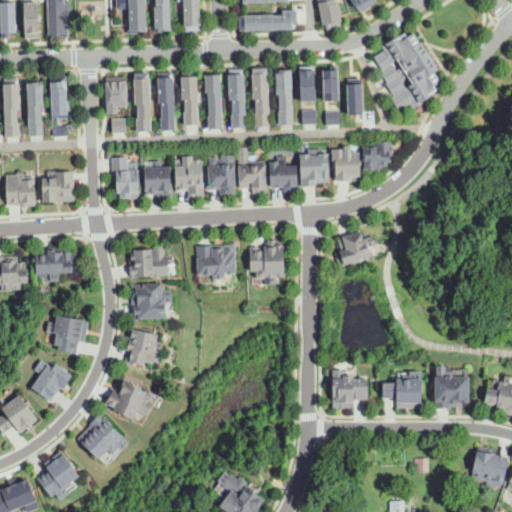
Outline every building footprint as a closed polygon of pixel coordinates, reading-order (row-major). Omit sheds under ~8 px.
[(0,0),(14,0),(14,28),(0,28),(0,0)] [(36,0),(38,34),(23,34),(21,0),(36,0)] [(64,0),(65,34),(48,35),(47,0),(64,0)] [(142,0),(143,29),(126,30),(125,0),(142,0)] [(167,0),(169,28),(160,28),(160,29),(156,29),(155,6),(159,5),(159,3),(157,3),(157,0),(167,0)] [(174,0),(175,25),(191,25),(190,0),(174,0)] [(198,0),(199,25),(199,30),(186,30),(186,25),(185,25),(185,11),(183,11),(183,0),(198,0)] [(319,0),(325,25),(327,25),(328,28),(342,25),(341,21),(344,20),(340,2),(339,2),(338,0),(319,0)] [(343,0),(352,13),(372,1),(371,0),(343,0)] [(297,20),(296,20),(296,25),(272,26),(271,27),(265,27),(264,26),(246,27),(246,26),(241,26),(240,14),(245,14),(245,13),(255,12),(255,11),(262,11),(262,12),(273,12),(273,13),(284,13),(283,8),(297,7),(297,20)] [(419,42),(396,57),(381,66),(374,55),(384,49),(382,45),(397,35),(403,32),(406,36),(412,32),(414,35),(416,35),(417,37),(417,39),(419,42)] [(428,54),(404,70),(396,57),(420,41),(425,49),(427,48),(430,52),(428,54)] [(432,70),(412,82),(404,70),(428,54),(433,62),(436,61),(438,65),(432,70)] [(387,80),(380,69),(391,62),(398,74),(387,80)] [(318,66),(319,100),(303,100),(302,66),(318,66)] [(242,72),(243,72),(245,124),(232,125),(232,112),(233,112),(232,97),(230,97),(229,73),(229,67),(242,67),(242,72)] [(247,126),(261,125),(259,67),(246,67),(247,126)] [(269,124),(257,125),(257,112),(258,112),(258,97),(256,97),(255,68),(263,68),(263,67),(267,67),(269,124)] [(236,68),(222,68),(224,127),(237,127),(236,68)] [(296,125),(284,125),(283,113),(285,113),(284,98),(282,98),(281,69),(290,69),(290,68),(294,68),(296,125)] [(325,69),(332,69),(339,68),(342,101),(327,102),(325,69)] [(271,124),(291,123),(291,110),(284,110),(283,69),(269,70),(271,124)] [(206,76),(207,76),(207,71),(221,70),(222,76),(223,76),(224,129),(209,129),(209,115),(210,115),(210,101),(207,101),(206,76)] [(432,70),(434,72),(436,72),(437,74),(437,76),(438,79),(432,83),(435,87),(432,89),(433,90),(420,99),(420,100),(412,106),(408,100),(398,107),(391,96),(432,70)] [(183,77),(183,72),(198,71),(198,76),(199,76),(200,125),(185,125),(185,114),(186,114),(186,99),(183,99),(183,77)] [(159,78),(160,78),(160,73),(174,72),(174,77),(176,77),(177,131),(161,131),(161,117),(163,117),(162,103),(160,103),(159,78)] [(135,79),(136,79),(136,73),(150,73),(150,78),(152,78),(153,131),(137,132),(137,118),(139,118),(138,104),(136,104),(135,79)] [(175,75),(177,124),(194,124),(193,98),(190,98),(189,75),(175,75)] [(387,80),(396,75),(403,85),(393,92),(386,81),(387,80)] [(70,119),(55,119),(53,77),(68,76),(70,119)] [(106,76),(124,76),(124,102),(115,102),(115,110),(106,110),(106,76)] [(365,77),(367,115),(350,115),(348,78),(356,78),(365,77)] [(19,122),(21,122),(21,136),(8,136),(7,124),(5,83),(10,83),(10,79),(16,79),(16,83),(21,82),(21,99),(19,100),(19,106),(18,106),(19,122)] [(0,136),(11,136),(10,83),(0,82),(0,136)] [(21,135),(35,135),(34,82),(19,82),(21,135)] [(45,135),(29,135),(28,84),(44,83),(45,135)] [(303,109),(318,109),(319,123),(303,123),(303,109)] [(327,110),(341,109),(342,124),(327,125),(327,110)] [(109,118),(124,118),(125,131),(110,132),(109,118)] [(55,127),(69,126),(70,136),(56,136),(55,127)] [(390,154),(388,154),(388,160),(385,160),(385,164),(380,164),(380,167),(375,167),(375,168),(364,168),(364,166),(363,166),(363,147),(376,147),(376,141),(390,141),(390,154)] [(247,161),(263,160),(264,186),(252,186),(251,185),(239,186),(237,147),(246,146),(247,161)] [(335,178),(334,147),(358,146),(359,177),(335,178)] [(207,186),(206,172),(208,172),(207,164),(217,163),(217,157),(221,157),(221,153),(233,153),(234,191),(226,191),(226,192),(220,192),(220,186),(207,186)] [(300,181),(299,154),(328,153),(329,180),(300,181)] [(175,188),(175,165),(183,164),(182,155),(191,154),(191,160),(193,159),(193,158),(198,158),(198,159),(201,159),(202,192),(193,192),(193,193),(188,193),(188,187),(175,188)] [(118,191),(115,191),(115,171),(112,171),(111,155),(126,155),(126,161),(137,160),(138,190),(138,197),(128,197),(128,196),(118,196),(118,191)] [(277,162),(284,161),(284,164),(295,163),(296,188),(283,188),(283,183),(270,183),(269,158),(277,158),(277,162)] [(169,168),(169,171),(169,193),(157,193),(157,190),(144,191),(144,166),(152,165),(152,167),(158,166),(158,165),(168,165),(169,168)] [(44,172),(74,171),(75,199),(44,200),(44,172)] [(5,173),(33,172),(34,203),(6,204),(5,173)] [(362,239),(364,238),(369,255),(366,256),(366,257),(363,258),(363,257),(339,264),(335,252),(342,250),(338,238),(359,231),(362,239)] [(287,238),(288,271),(269,272),(267,275),(264,275),(262,273),(261,270),(264,267),(255,267),(255,244),(262,244),(262,245),(269,245),(269,244),(273,244),(273,238),(280,237),(280,239),(287,238)] [(218,245),(240,243),(240,255),(240,263),(236,263),(236,265),(233,265),(233,264),(229,264),(230,276),(219,277),(219,272),(205,273),(205,269),(203,269),(203,260),(204,260),(203,245),(218,245)] [(158,263),(162,263),(162,267),(163,267),(163,270),(162,270),(163,274),(159,273),(160,275),(154,275),(154,273),(133,275),(132,262),(131,262),(131,257),(132,257),(132,249),(155,248),(155,246),(157,246),(158,263)] [(60,252),(69,252),(70,271),(44,272),(44,274),(36,274),(35,252),(48,251),(48,247),(60,247),(60,252)] [(0,256),(3,256),(4,256),(17,255),(18,262),(25,261),(25,269),(27,269),(27,281),(20,281),(20,289),(13,290),(12,281),(0,282),(0,256)] [(135,316),(135,302),(133,302),(133,283),(163,282),(163,291),(161,291),(161,297),(165,297),(165,315),(135,316)] [(83,320),(82,328),(81,328),(80,331),(81,331),(80,339),(79,339),(76,351),(60,348),(61,343),(57,342),(59,331),(56,331),(59,315),(83,320)] [(133,329),(150,333),(150,331),(153,332),(153,333),(156,334),(153,349),(155,349),(153,361),(143,359),(142,363),(126,360),(129,348),(128,347),(130,340),(127,340),(129,328),(133,329)] [(41,359),(34,369),(43,375),(34,387),(53,402),(74,373),(56,360),(51,366),(41,359)] [(436,365),(436,409),(452,409),(452,404),(470,404),(470,376),(456,376),(456,371),(447,370),(447,365),(436,365)] [(332,369),(331,407),(356,408),(356,399),(367,400),(368,378),(355,378),(355,369),(332,369)] [(384,383),(385,397),(398,397),(398,409),(425,408),(424,369),(410,369),(410,379),(398,379),(398,383),(384,383)] [(127,380),(142,388),(141,390),(147,392),(144,398),(153,403),(147,413),(138,408),(134,417),(117,408),(118,406),(108,401),(112,395),(116,389),(117,390),(124,378),(127,380)] [(507,380),(506,382),(511,383),(511,411),(506,410),(506,408),(499,406),(499,405),(487,403),(490,387),(494,388),(496,378),(507,380)] [(0,416),(0,426),(3,430),(12,423),(20,434),(39,420),(20,395),(2,409),(4,413),(0,416)] [(79,439),(106,415),(129,440),(114,453),(109,447),(96,458),(79,439)] [(478,444),(472,478),(504,483),(509,455),(502,454),(503,449),(478,444)] [(37,477),(51,496),(55,492),(60,500),(69,493),(64,487),(81,475),(64,451),(43,466),(46,470),(37,477)] [(417,472),(417,469),(415,469),(415,458),(429,458),(429,472),(417,472)] [(511,488),(511,465),(501,480),(511,488)] [(0,511),(0,481),(25,471),(41,508),(32,511),(21,511),(19,507),(7,511),(0,511)] [(247,481),(246,483),(262,495),(251,509),(254,511),(253,511),(233,511),(223,504),(228,496),(227,495),(232,488),(226,484),(233,474),(240,479),(241,477),(244,477),(246,478),(247,481)] [(389,511),(390,501),(392,501),(392,497),(397,497),(401,497),(401,500),(404,500),(403,511),(389,511)]
